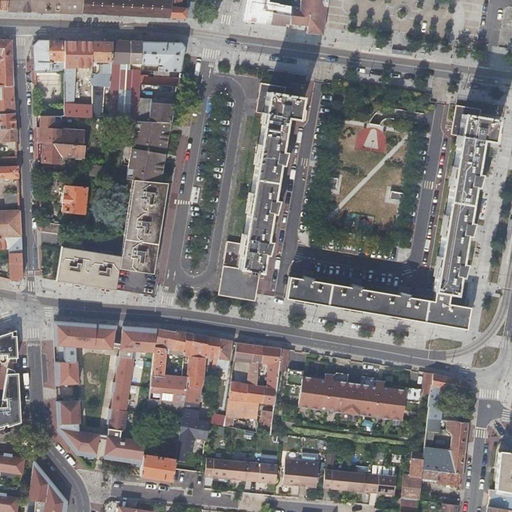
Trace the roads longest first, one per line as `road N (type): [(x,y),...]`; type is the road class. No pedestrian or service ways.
road 1 (residential): [(445,75),(416,262),(404,268),(289,249)]
road 2 (residential): [(166,320),(216,38)]
road 3 (residential): [(32,307),(20,33)]
road 4 (residential): [(81,493),(346,511)]
road 5 (residential): [(32,307),(38,435),(81,493)]
road 6 (residential): [(289,249),(323,59)]
road 7 (residential): [(399,357),(419,344),(410,327),(274,304)]
road 8 (secondary): [(32,307),(166,320)]
road 9 (secondary): [(267,334),(399,357)]
road 10 (secondary): [(445,75),(323,59)]
